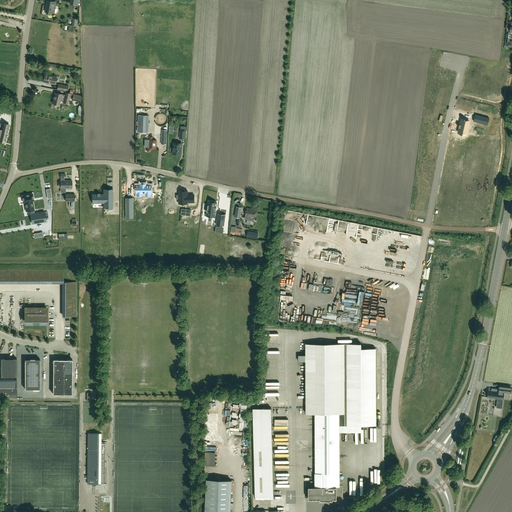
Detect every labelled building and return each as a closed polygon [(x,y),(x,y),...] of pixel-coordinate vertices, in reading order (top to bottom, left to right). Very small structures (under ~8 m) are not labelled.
[(45,12),(54,13),(55,2),(47,0),(45,12)] [(55,24),(44,23),(42,33),(48,34),(49,30),(54,30),(55,24)] [(43,82),(55,84),(56,77),(44,75),(43,82)] [(61,95),(61,94),(54,93),(54,95),(52,103),(59,105),(60,101),(62,101),(62,102),(68,104),(70,94),(65,92),(65,95),(61,95)] [(138,115),(138,131),(148,131),(149,115),(138,115)] [(489,118),(475,115),(474,121),(488,125),(489,118)] [(461,120),(458,133),(466,135),(469,122),(461,120)] [(0,129),(0,141),(3,142),(4,142),(4,141),(5,141),(9,125),(4,124),(2,130),(0,129)] [(173,142),(172,154),(182,155),(182,143),(173,142)] [(60,188),(72,188),(72,181),(64,181),(64,178),(65,178),(65,174),(60,174),(61,178),(61,181),(60,181),(60,182),(59,182),(58,183),(59,187),(61,187),(60,188)] [(143,188),(143,190),(148,190),(148,188),(149,180),(145,180),(143,180),(143,179),(138,179),(138,180),(134,180),(134,188),(135,188),(135,190),(139,190),(139,188),(143,188)] [(103,208),(113,208),(113,189),(103,189),(103,194),(100,194),(100,193),(97,193),(97,194),(92,194),(92,203),(103,203),(103,208)] [(194,202),(194,195),(187,195),(188,191),(179,191),(179,194),(176,194),(176,199),(178,199),(178,203),(187,203),(187,202),(194,202)] [(32,224),(46,221),(44,211),(34,213),(34,210),(33,201),(34,201),(32,194),(22,195),(23,202),(24,202),(26,211),(30,211),(31,213),(31,214),(32,224)] [(206,205),(205,211),(207,211),(206,215),(215,216),(216,210),(216,208),(216,207),(217,202),(208,201),(207,205),(206,205)] [(256,210),(247,208),(245,216),(244,218),(253,220),(254,218),(255,218),(256,210)] [(217,213),(215,225),(224,226),(226,215),(226,214),(225,214),(225,215),(217,213)] [(230,234),(240,236),(241,229),(231,228),(230,234)] [(246,237),(257,239),(258,233),(247,231),(246,237)] [(414,241),(413,244),(411,244),(410,248),(421,250),(422,242),(414,241)] [(0,282),(63,282),(63,270),(0,269),(0,282)] [(76,316),(76,282),(63,282),(63,316),(76,316)] [(47,308),(25,308),(25,319),(36,319),(36,321),(47,321),(47,308)] [(323,500),(330,500),(330,499),(336,499),(336,486),(339,486),(339,432),(361,432),(361,425),(376,425),(376,348),(361,348),(361,343),(305,344),(305,413),(315,413),(315,487),(309,487),(309,499),(320,498),(320,499),(323,499),(323,500)] [(17,359),(1,359),(1,366),(1,374),(1,376),(17,376),(17,359)] [(40,389),(40,359),(25,359),(25,389),(40,389)] [(71,359),(52,359),(52,394),(71,394),(71,359)] [(17,380),(0,379),(0,395),(17,396),(17,380)] [(495,399),(495,398),(503,399),(503,393),(500,392),(495,391),(495,390),(492,390),(491,391),(488,390),(487,397),(491,398),(490,399),(495,399)] [(271,408),(253,408),(255,476),(255,497),(273,496),(273,476),(271,408)] [(99,433),(88,433),(87,484),(92,484),(105,484),(98,483),(98,462),(106,462),(102,462),(102,460),(106,460),(98,460),(99,440),(99,433)] [(210,463),(219,463),(219,451),(210,450),(210,463)] [(204,511),(230,511),(231,481),(206,480),(204,511)] [(250,511),(249,482),(240,482),(241,511),(250,511)]
